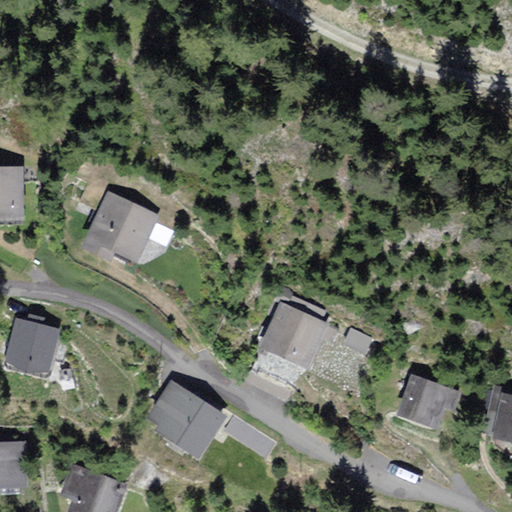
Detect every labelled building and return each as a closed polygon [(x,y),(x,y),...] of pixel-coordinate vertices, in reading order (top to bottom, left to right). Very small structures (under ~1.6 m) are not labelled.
[(0,214),(23,214),(22,163),(0,163),(0,214)] [(159,217),(109,194),(89,240),(139,262),(159,217)] [(337,326),(283,301),(261,348),(308,370),(324,335),(331,338),(337,326)] [(60,330),(17,319),(6,362),(49,373),(60,330)] [(462,393),(416,374),(401,414),(442,430),(450,410),(455,412),(462,393)] [(228,416),(173,381),(148,422),(203,456),(228,416)] [(511,393),(498,390),(487,433),(511,439),(511,393)] [(0,487),(27,486),(26,440),(0,441),(0,487)] [(117,511),(128,486),(74,465),(62,495),(74,499),(68,511),(117,511)]
